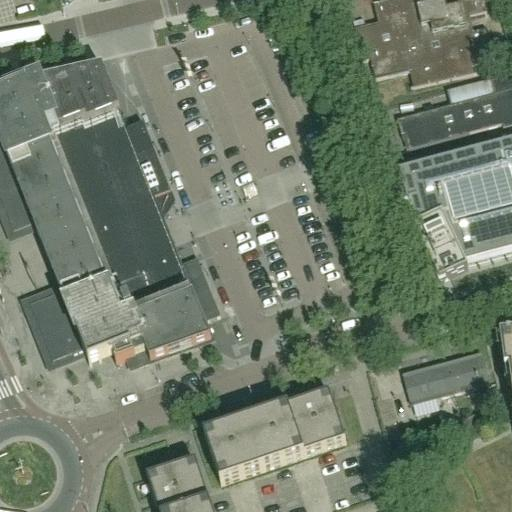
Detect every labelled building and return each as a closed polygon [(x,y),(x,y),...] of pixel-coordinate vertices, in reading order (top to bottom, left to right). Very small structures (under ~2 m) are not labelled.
[(359,66),(371,63),(373,70),(372,71),(375,83),(403,77),(410,75),(411,81),(412,81),(414,91),(411,91),(411,92),(477,77),(477,76),(474,77),(470,60),(493,55),(487,33),(474,37),(470,20),(487,17),(487,15),(484,16),(480,0),(411,0),(374,9),(377,18),(379,28),(349,35),(349,36),(352,36),(354,45),(359,66)] [(348,11),(346,3),(339,5),(341,12),(348,11)] [(51,273),(61,298),(31,310),(54,367),(84,355),(89,368),(92,367),(92,368),(99,365),(99,364),(101,363),(102,364),(114,359),(117,366),(116,367),(117,368),(129,364),(132,372),(142,368),(150,364),(152,367),(211,344),(205,327),(221,321),(198,263),(182,269),(176,255),(173,248),(171,242),(167,230),(163,221),(176,203),(144,128),(128,135),(102,68),(42,91),(39,84),(28,88),(20,91),(5,97),(5,96),(2,97),(3,99),(0,100),(0,200),(14,237),(34,229),(51,273)] [(406,138),(410,154),(503,129),(504,133),(511,130),(511,93),(398,125),(402,139),(406,138)] [(511,146),(401,176),(409,207),(412,206),(419,230),(415,231),(441,286),(469,273),(467,269),(511,257),(511,146)] [(511,342),(502,344),(506,378),(511,378),(511,379),(511,387),(511,342)] [(489,389),(481,359),(443,370),(450,399),(489,389)] [(450,399),(443,370),(429,373),(425,374),(404,380),(411,410),(450,399)] [(305,461),(347,447),(331,402),(330,398),(328,399),(329,404),(316,409),(314,404),(303,407),(304,412),(291,417),(290,417),(305,461)] [(248,432),(248,431),(263,475),(305,461),(290,417),(291,417),(289,412),(287,413),(289,418),(275,422),(273,418),(262,421),(264,426),(250,431),(248,426),(246,427),(248,432)] [(480,432),(475,421),(455,431),(461,441),(465,450),(485,441),(480,432)] [(263,475),(248,431),(248,432),(234,436),(232,431),(221,435),(223,440),(209,445),(207,440),(205,441),(213,466),(221,489),(263,475)] [(162,508),(163,511),(198,511),(210,508),(197,466),(174,474),(172,474),(148,482),(149,485),(154,483),(158,497),(153,498),(157,510),(162,508)]
